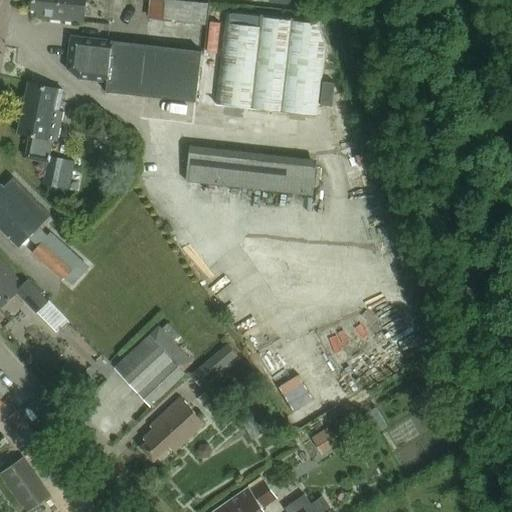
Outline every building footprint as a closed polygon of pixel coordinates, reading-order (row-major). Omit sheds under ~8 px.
[(83,23),(85,0),(32,0),(31,11),(37,11),(37,16),(47,17),(46,20),(83,23)] [(168,0),(149,0),(147,18),(205,25),(208,5),(168,0)] [(301,68),(202,57),(202,54),(70,38),(67,70),(78,80),(106,83),(105,93),(196,104),(196,100),(296,111),(301,68)] [(63,92),(27,84),(17,135),(29,137),(25,159),(48,164),(43,185),(59,188),(65,161),(48,158),(52,140),(56,141),(62,114),(59,113),(63,92)] [(187,184),(228,189),(228,188),(312,197),(317,161),(190,146),(185,183),(187,183),(187,184)] [(49,215),(13,180),(4,189),(1,186),(0,186),(0,229),(18,247),(27,238),(37,247),(31,254),(62,281),(63,279),(72,287),(89,269),(49,233),(46,236),(37,228),(49,215)] [(0,308),(17,293),(36,313),(47,303),(27,282),(23,286),(0,262),(0,308)] [(186,347),(180,340),(167,326),(163,330),(161,327),(115,370),(149,407),(185,373),(184,372),(194,363),(182,351),(186,347)] [(189,374),(198,386),(236,355),(226,343),(189,374)] [(154,462),(169,448),(174,453),(204,425),(180,399),(149,428),(152,431),(143,440),(146,443),(142,448),(154,462)] [(263,433),(251,412),(240,419),(252,440),(263,433)] [(327,430),(309,441),(319,457),(337,446),(327,430)] [(31,511),(52,498),(25,458),(1,475),(27,511),(31,511)] [(215,511),(263,511),(262,511),(278,500),(264,481),(249,492),(247,489),(215,511)] [(316,511),(307,497),(291,508),(294,511),(316,511)]
